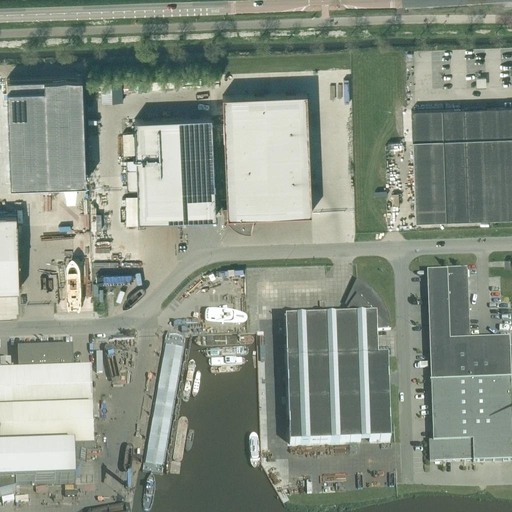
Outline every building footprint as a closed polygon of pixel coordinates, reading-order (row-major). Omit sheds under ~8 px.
[(7,93),(3,93),(3,99),(7,99),(10,184),(86,181),(82,76),(6,79),(7,93)] [(122,101),(121,81),(101,82),(102,102),(122,101)] [(227,205),(223,206),(223,210),(225,216),(229,221),(233,226),(238,229),(244,231),(251,231),(255,215),(312,213),(307,92),(222,95),(227,205)] [(415,221),(446,220),(511,217),(511,106),(411,110),(412,136),(413,172),(415,221)] [(216,217),(212,116),(135,119),(136,158),(126,159),(127,190),(137,190),(139,220),(216,217)] [(0,290),(19,290),(16,215),(0,215),(0,290)] [(511,379),(509,339),(469,340),(467,269),(446,270),(446,271),(427,272),(431,382),(430,382),(430,383),(431,383),(433,442),(429,442),(429,463),(473,461),(473,463),(511,461),(511,416),(511,380),(511,379)] [(388,357),(378,358),(377,331),(391,330),(390,321),(387,312),(383,304),(378,297),(372,290),(365,284),(357,280),(344,303),(349,306),(343,317),(307,319),(285,319),(289,445),(390,442),(388,357)] [(0,454),(74,451),(94,451),(91,370),(74,371),(71,371),(70,350),(47,351),(43,351),(19,352),(20,366),(20,372),(11,373),(10,360),(0,360),(0,454)] [(74,451),(0,454),(0,486),(75,484),(75,470),(74,451)]
